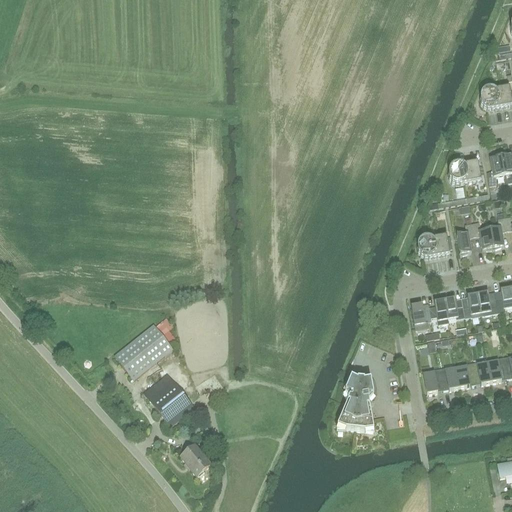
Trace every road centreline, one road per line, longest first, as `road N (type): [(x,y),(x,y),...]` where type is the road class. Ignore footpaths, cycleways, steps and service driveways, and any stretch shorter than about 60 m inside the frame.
road 1 (unclassified): [(184,511),(0,303)]
road 2 (residential): [(420,421),(398,292),(511,268)]
